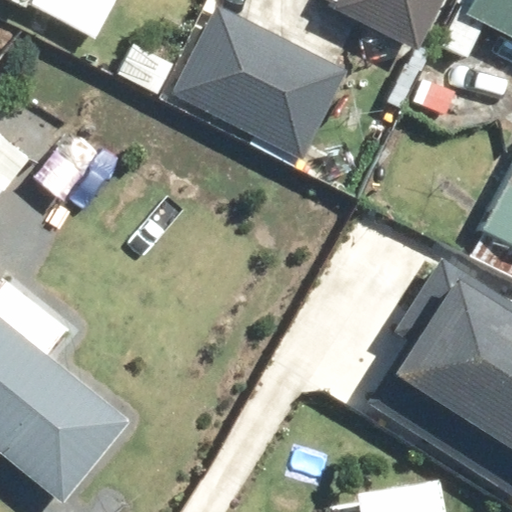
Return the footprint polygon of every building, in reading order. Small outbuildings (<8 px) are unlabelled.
[(110,0),(0,0),(0,12),(84,53),(110,0)] [(303,0),(413,51),(437,0),(303,0)] [(511,0),(462,0),(453,19),(511,48),(511,0)] [(205,8),(160,101),(301,168),(346,75),(205,8)] [(0,134),(0,186),(25,154),(0,134)] [(511,136),(465,227),(511,251),(511,136)] [(511,353),(429,302),(369,399),(511,487),(511,353)] [(50,511),(114,429),(0,341),(0,476),(46,511),(50,511)]
